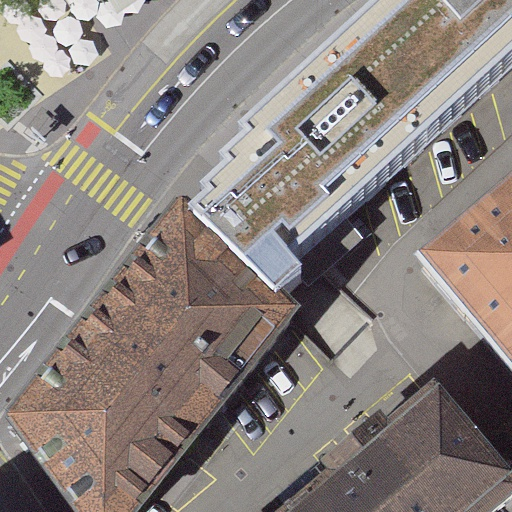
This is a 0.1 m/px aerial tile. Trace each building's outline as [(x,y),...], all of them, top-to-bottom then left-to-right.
[(90,0),(104,20),(133,0),(90,0)] [(511,0),(413,0),(229,166),(172,236),(271,314),(310,279),(300,267),(511,77),(511,0)] [(511,196),(405,289),(511,410),(511,196)] [(271,314),(172,236),(10,462),(45,511),(159,511),(299,337),(271,314)] [(497,511),(424,424),(317,511),(497,511)]
